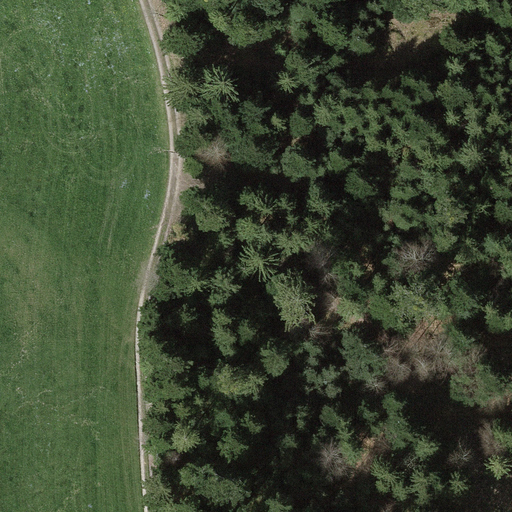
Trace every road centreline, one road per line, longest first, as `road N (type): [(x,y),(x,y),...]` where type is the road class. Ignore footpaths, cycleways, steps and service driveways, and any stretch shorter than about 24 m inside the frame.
road 1 (track): [(147,511),(137,473),(174,173)]
road 2 (track): [(174,173),(170,88),(145,0)]
